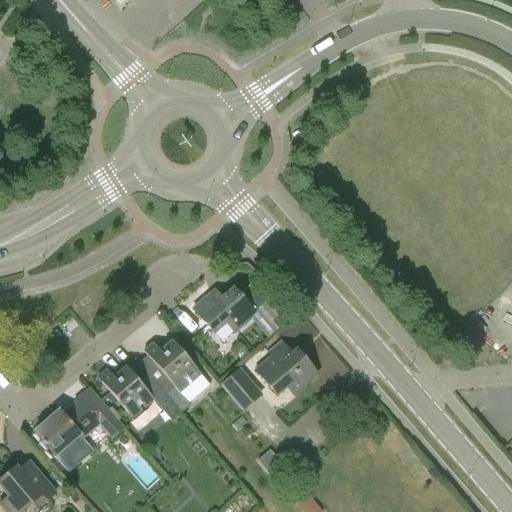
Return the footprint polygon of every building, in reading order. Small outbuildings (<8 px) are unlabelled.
[(233,332),(254,314),(232,289),(216,303),(209,295),(191,309),(211,333),(224,322),(233,332)] [(261,319),(272,332),(290,316),(278,303),(261,319)] [(189,406),(177,392),(187,384),(184,380),(187,378),(190,382),(199,374),(170,340),(161,349),(165,353),(162,356),(152,344),(143,352),(162,374),(153,382),(170,402),(180,414),(189,406)] [(292,394),(315,374),(295,351),(291,355),(278,340),(265,352),(270,357),(254,371),(275,395),(285,386),(292,394)] [(170,402),(153,382),(148,376),(139,384),(125,367),(116,375),(119,379),(116,382),(105,369),(96,377),(132,418),(141,410),(137,405),(140,403),(143,407),(152,400),(161,410),(170,402)] [(219,385),(242,412),(262,395),(239,368),(219,385)] [(69,449),(96,426),(77,404),(63,416),(59,410),(33,432),(54,456),(66,445),(69,449)] [(110,413),(97,424),(111,440),(124,428),(110,413)] [(268,451),(257,461),(272,479),(284,469),(268,451)] [(36,509),(54,492),(27,461),(18,470),(15,466),(0,478),(0,488),(7,496),(0,502),(0,506),(4,511),(20,511),(31,503),(36,509)] [(291,506),(295,511),(320,511),(306,494),(291,506)]
